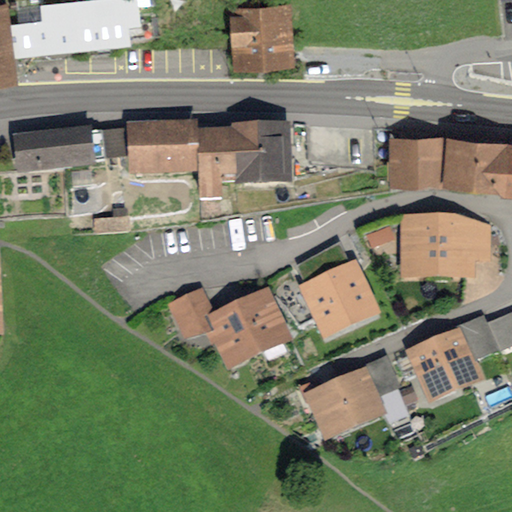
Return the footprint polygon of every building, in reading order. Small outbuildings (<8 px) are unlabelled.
[(3,9),(0,9),(0,73),(6,73),(5,71),(19,70),(17,52),(128,39),(127,24),(138,23),(135,0),(77,0),(41,4),(43,20),(5,24),(3,9)] [(295,66),(289,6),(228,11),(234,72),(295,66)] [(86,136),(86,133),(26,140),(29,170),(104,162),(104,159),(127,157),(126,126),(101,127),(101,134),(86,136)] [(192,129),(132,131),(134,171),(194,169),(192,129)] [(289,179),(288,133),(198,136),(200,183),(289,179)] [(438,143),(398,144),(399,177),(438,176),(438,143)] [(511,149),(455,145),(452,175),(496,178),(496,185),(511,186),(511,149)] [(128,232),(128,221),(97,223),(97,234),(128,232)] [(468,224),(410,224),(410,271),(466,271),(466,259),(486,259),(487,229),(468,224)] [(366,235),(372,249),(395,240),(389,226),(366,235)] [(306,284),(299,287),(324,338),(380,312),(356,260),(349,263),(340,244),(297,268),(306,284)] [(213,318),(201,293),(174,306),(186,331),(213,318)] [(281,338),(263,300),(208,326),(218,347),(225,344),(233,360),(281,338)] [(460,338),(459,336),(397,363),(406,382),(421,376),(430,396),(476,376),(471,364),(499,352),(487,326),(460,338)] [(390,356),(370,364),(385,398),(404,390),(390,356)] [(376,412),(361,377),(314,398),(330,433),(376,412)]
